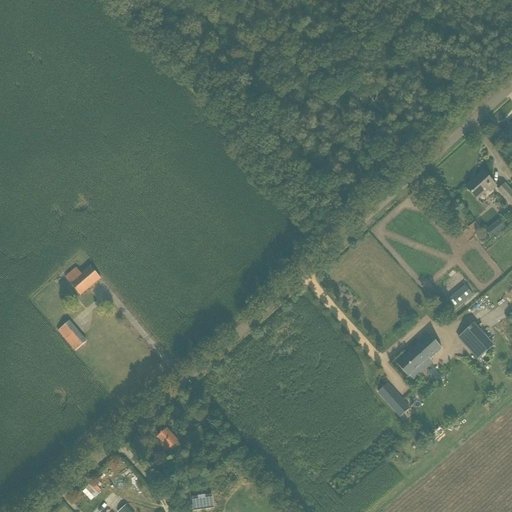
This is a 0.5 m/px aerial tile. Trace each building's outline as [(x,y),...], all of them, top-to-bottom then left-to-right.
[(483,172),(466,187),(477,200),(488,190),(490,192),(496,186),(483,172)] [(511,205),(511,192),(505,184),(498,190),(511,205)] [(498,221),(486,231),(492,238),(505,228),(498,221)] [(475,234),(482,229),(477,222),(470,227),(475,234)] [(65,277),(80,296),(101,279),(90,266),(81,274),(76,268),(65,277)] [(448,300),(456,310),(462,304),(454,295),(448,300)] [(75,351),(86,342),(69,321),(58,331),(75,351)] [(493,346),(473,324),(458,337),(478,360),(493,346)] [(420,361),(417,358),(431,345),(419,331),(386,361),(399,375),(405,369),(406,370),(412,365),(414,367),(420,361)] [(401,401),(393,408),(401,417),(408,410),(401,401)] [(200,427),(188,436),(201,451),(212,441),(200,427)] [(183,448),(167,430),(155,440),(166,452),(171,458),(183,448)] [(83,492),(94,501),(103,490),(93,481),(83,492)] [(210,496),(193,498),(195,508),(212,505),(210,496)]
